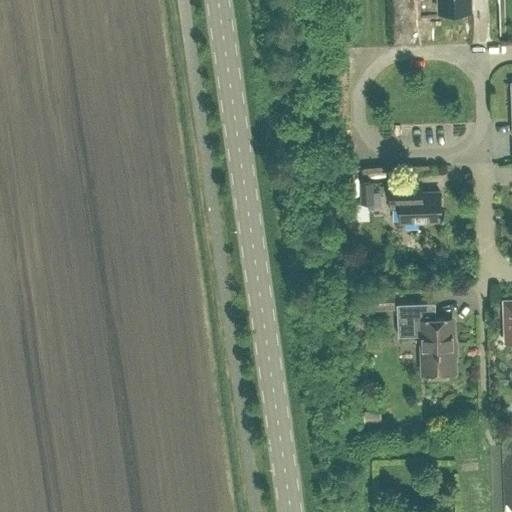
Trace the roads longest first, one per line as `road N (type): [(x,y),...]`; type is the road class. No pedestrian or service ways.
road 1 (secondary): [(289,511),(217,0)]
road 2 (residential): [(484,150),(381,149),(359,124),(358,92),(392,55),(482,53)]
road 3 (residential): [(489,271),(484,150)]
